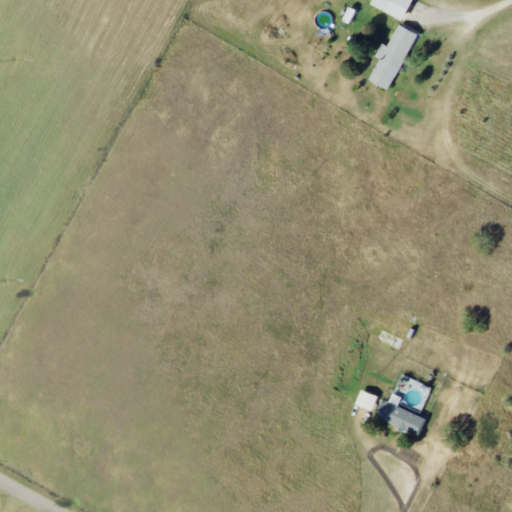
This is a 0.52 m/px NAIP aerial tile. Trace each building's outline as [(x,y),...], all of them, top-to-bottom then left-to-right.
[(372,0),(371,5),(403,20),(412,0),(372,0)] [(350,24),(357,11),(349,7),(342,20),(350,24)] [(388,46),(382,42),(375,56),(380,59),(369,80),(389,90),(418,34),(399,24),(388,46)] [(373,411),(379,396),(362,389),(356,404),(373,411)] [(376,417),(417,435),(425,418),(398,406),(402,397),(393,393),(389,401),(383,399),(376,417)]
